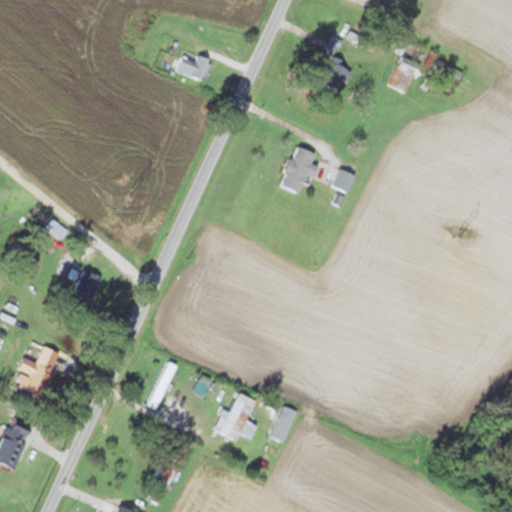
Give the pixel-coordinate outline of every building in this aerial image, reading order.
[(209,65),(185,50),(174,68),(198,83),(209,65)] [(403,93),(417,66),(400,57),(386,85),(403,93)] [(437,92),(452,95),(458,67),(426,59),(423,71),(441,75),(437,92)] [(344,69),(327,61),(317,84),(333,91),(344,69)] [(314,167),(308,165),(312,154),(292,147),(278,188),(296,194),(301,179),(309,182),(314,167)] [(344,193),(352,177),(338,170),(330,187),(344,193)] [(98,278),(81,272),(69,305),(86,311),(98,278)] [(33,363),(21,358),(15,371),(22,374),(16,388),(38,397),(57,354),(40,347),(33,363)] [(174,366),(165,362),(145,406),(154,409),(174,366)] [(219,415),(212,430),(234,441),(252,401),(235,393),(224,417),(219,415)] [(0,436),(0,462),(12,467),(28,427),(7,418),(0,436)] [(157,505),(172,475),(157,467),(142,497),(157,505)]
